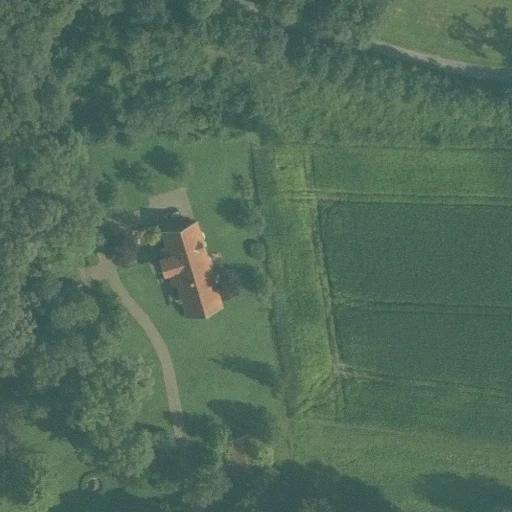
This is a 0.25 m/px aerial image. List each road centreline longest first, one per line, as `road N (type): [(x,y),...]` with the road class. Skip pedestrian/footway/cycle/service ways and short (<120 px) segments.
road 1 (track): [(0,41),(63,237),(108,276),(153,336),(192,511)]
road 2 (unclassified): [(235,0),(511,74)]
